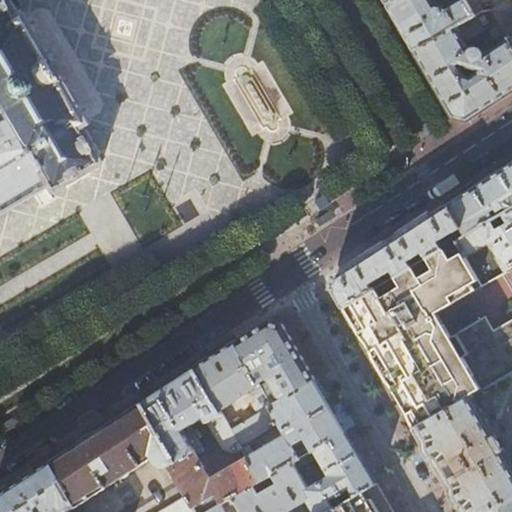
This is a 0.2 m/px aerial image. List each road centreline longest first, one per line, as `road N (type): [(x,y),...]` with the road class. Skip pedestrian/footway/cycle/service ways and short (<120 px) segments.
road 1 (residential): [(286,273),(0,460)]
road 2 (residential): [(286,273),(426,511)]
road 3 (residential): [(511,128),(286,273)]
